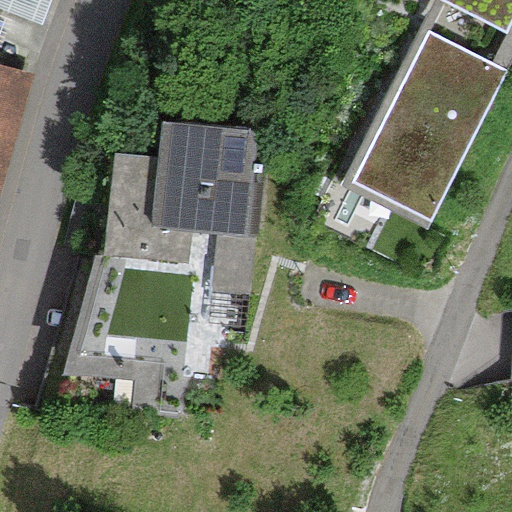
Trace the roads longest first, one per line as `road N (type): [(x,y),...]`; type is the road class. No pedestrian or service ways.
road 1 (residential): [(386,511),(511,183)]
road 2 (residential): [(0,323),(43,155),(98,0)]
